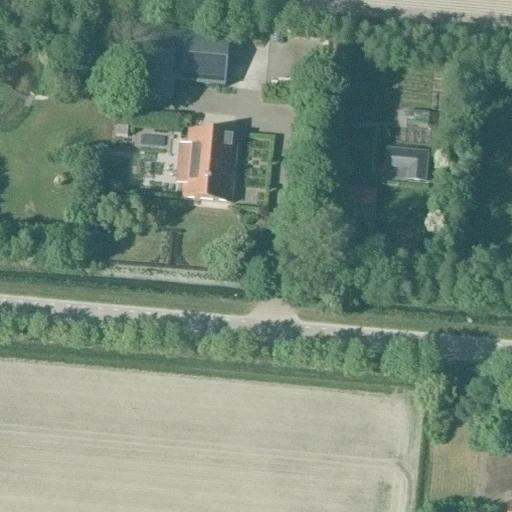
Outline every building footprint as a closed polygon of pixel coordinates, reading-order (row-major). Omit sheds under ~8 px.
[(139,28),(132,100),(173,104),(175,84),(226,89),(231,38),(139,28)] [(149,140),(159,128),(150,120),(140,132),(149,140)] [(183,202),(233,206),(239,137),(190,133),(183,202)] [(387,152),(386,169),(408,171),(407,182),(425,184),(427,155),(387,152)] [(348,190),(347,207),(375,210),(377,192),(348,190)] [(376,237),(375,249),(384,249),(385,237),(376,237)]
